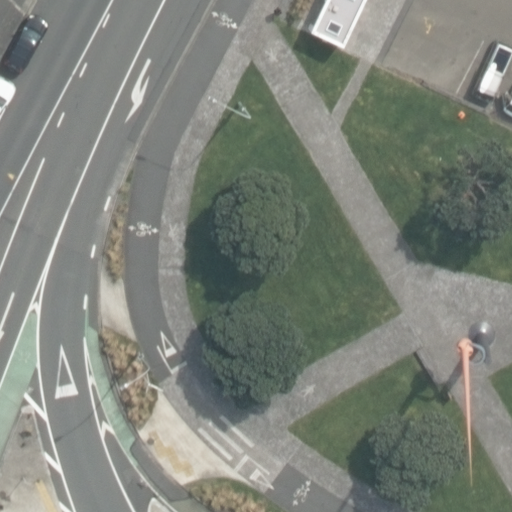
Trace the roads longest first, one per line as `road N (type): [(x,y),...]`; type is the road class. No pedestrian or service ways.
road 1 (trunk): [(14,191),(95,511)]
road 2 (secondary): [(118,0),(14,191)]
